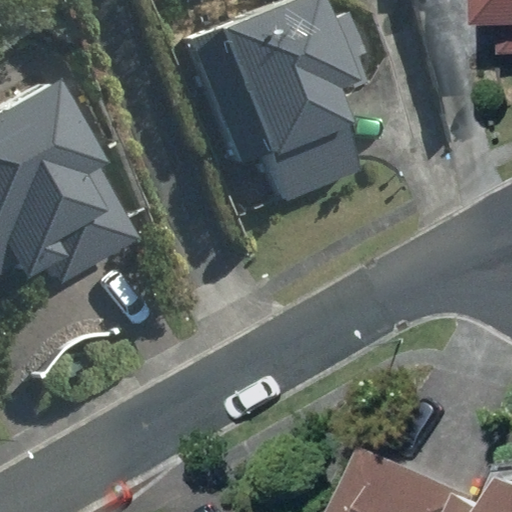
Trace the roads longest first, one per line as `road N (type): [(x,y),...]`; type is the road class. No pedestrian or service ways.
road 1 (residential): [(454,265),(10,511)]
road 2 (unknown): [(283,357),(123,0)]
